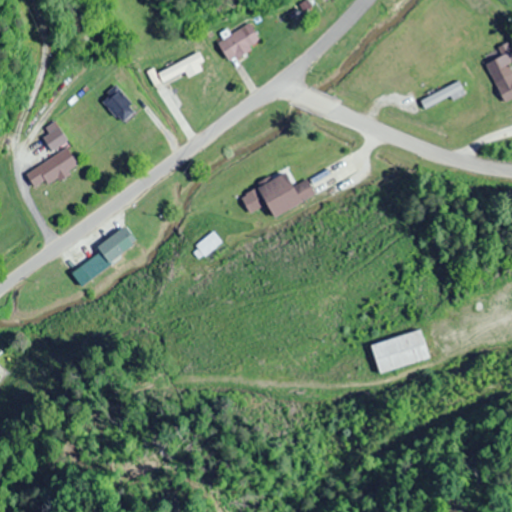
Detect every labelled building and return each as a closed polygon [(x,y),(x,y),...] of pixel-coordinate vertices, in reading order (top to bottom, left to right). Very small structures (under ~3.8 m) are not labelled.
[(258,40),(245,23),(216,46),(229,63),(258,40)] [(502,101),(511,97),(511,73),(507,62),(511,60),(511,52),(508,42),(497,47),(500,55),(485,61),(502,101)] [(464,93),(459,81),(418,99),(424,111),(464,93)] [(135,110),(112,88),(99,101),(122,123),(135,110)] [(66,140),(55,124),(38,135),(50,152),(66,140)] [(33,191),(77,167),(67,149),(23,172),(33,191)] [(270,219),(314,195),(306,179),(289,187),(282,173),(239,196),(249,215),(264,207),(270,219)] [(136,246),(123,227),(94,246),(99,252),(70,271),(78,284),(136,246)] [(220,241),(210,231),(195,245),(205,256),(220,241)] [(427,361),(420,330),(368,343),(375,374),(427,361)]
